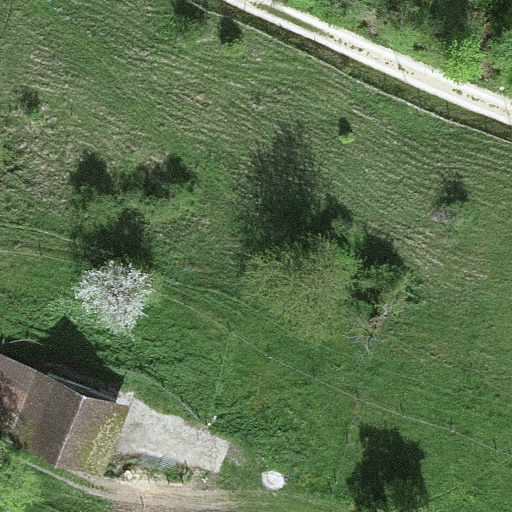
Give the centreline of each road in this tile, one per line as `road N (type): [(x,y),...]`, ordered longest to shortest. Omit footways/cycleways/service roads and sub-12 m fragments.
road 1 (track): [(286,504),(168,509),(0,451)]
road 2 (track): [(243,0),(511,118)]
road 3 (track): [(309,511),(286,504),(180,421)]
